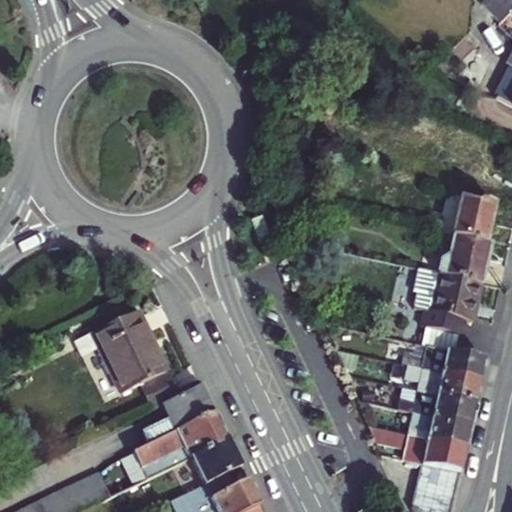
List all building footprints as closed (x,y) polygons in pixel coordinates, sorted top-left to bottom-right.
[(490,96),(511,108),(511,0),(478,0),(488,10),(497,1),(511,14),(511,42),(500,65),(505,68),(490,96)] [(441,189),(431,232),(449,236),(481,243),(490,205),(475,201),(473,205),(441,189)] [(477,283),(486,244),(481,243),(449,236),(443,259),(435,260),(432,273),(477,283)] [(432,273),(414,269),(409,292),(413,292),(409,308),(420,311),(417,326),(455,335),(459,319),(469,321),(477,283),(432,273)] [(135,384),(148,411),(159,406),(176,398),(163,371),(160,373),(130,313),(85,335),(115,394),(135,384)] [(404,353),(400,368),(480,386),(485,363),(426,349),(424,358),(404,353)] [(475,409),(480,386),(417,372),(411,394),(475,409)] [(205,397),(200,386),(176,398),(159,406),(164,417),(205,397)] [(406,416),(471,430),(475,409),(411,394),(406,416)] [(205,397),(164,417),(166,419),(138,433),(144,446),(114,461),(121,476),(105,483),(111,496),(188,458),(226,440),(205,397)] [(401,439),(466,454),(471,430),(406,416),(401,439)] [(462,478),(466,454),(401,439),(396,462),(418,467),(462,478)] [(201,485),(239,466),(226,440),(188,458),(201,485)] [(241,511),(258,504),(239,466),(201,485),(172,499),(178,511),(241,511)] [(450,511),(456,507),(462,478),(418,467),(409,508),(411,511),(450,511)] [(85,511),(109,500),(98,475),(19,511),(85,511)]
